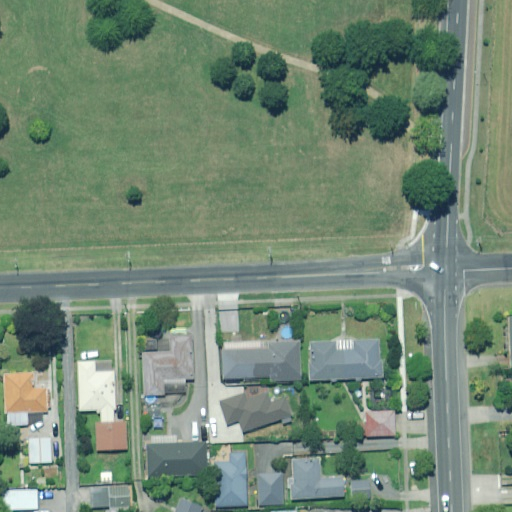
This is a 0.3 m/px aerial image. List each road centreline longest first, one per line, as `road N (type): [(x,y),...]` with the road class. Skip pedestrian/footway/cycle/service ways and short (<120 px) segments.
road 1 (tertiary): [(446,270),(0,288)]
road 2 (tertiary): [(460,0),(446,270)]
road 3 (tertiary): [(446,270),(452,511)]
